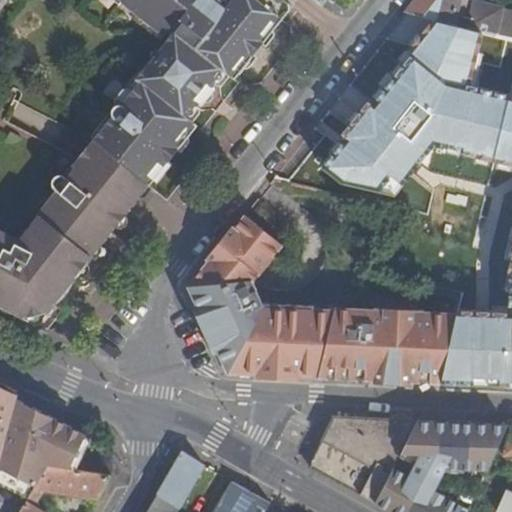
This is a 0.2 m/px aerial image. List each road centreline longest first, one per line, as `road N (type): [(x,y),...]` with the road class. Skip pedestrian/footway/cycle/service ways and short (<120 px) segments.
road 1 (residential): [(153,362),(161,277),(383,0)]
road 2 (residential): [(282,395),(511,403)]
road 3 (secondary): [(152,415),(66,393),(0,363)]
road 4 (residential): [(153,362),(215,388),(282,395)]
